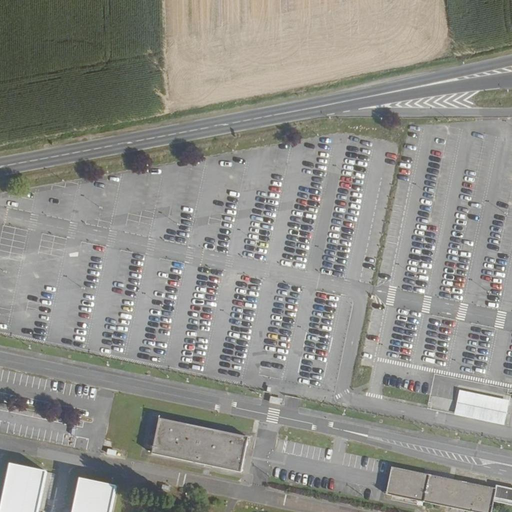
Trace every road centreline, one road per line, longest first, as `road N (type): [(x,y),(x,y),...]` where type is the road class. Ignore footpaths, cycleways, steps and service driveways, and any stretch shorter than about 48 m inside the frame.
road 1 (primary): [(0,165),(369,96)]
road 2 (primary): [(511,62),(369,96)]
road 3 (primary): [(369,96),(511,84)]
